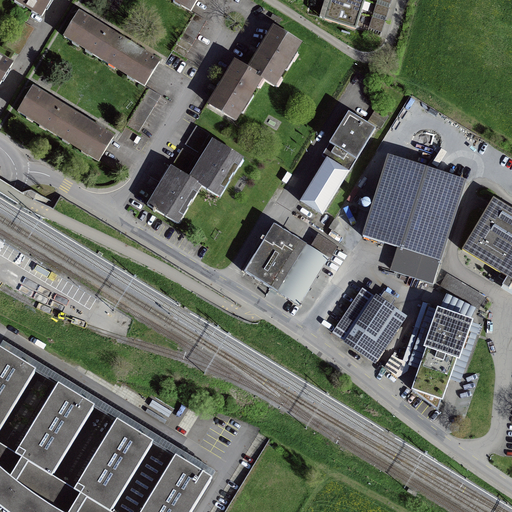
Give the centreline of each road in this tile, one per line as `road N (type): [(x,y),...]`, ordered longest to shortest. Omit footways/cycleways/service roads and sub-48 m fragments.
road 1 (residential): [(111,215),(306,333),(511,486)]
road 2 (residential): [(111,215),(211,60)]
